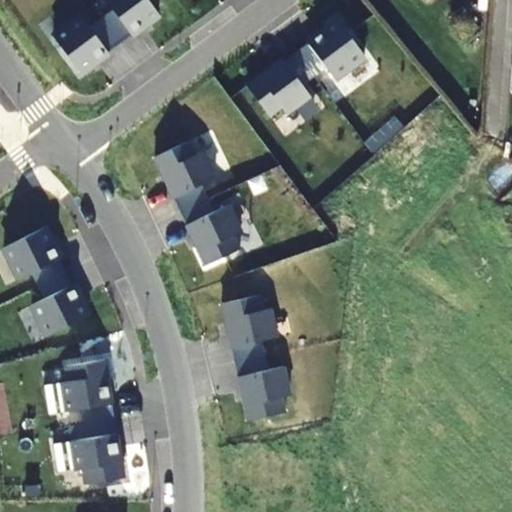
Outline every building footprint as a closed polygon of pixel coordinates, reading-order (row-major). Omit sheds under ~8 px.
[(104,0),(131,35),(147,23),(147,24),(159,15),(148,0),(104,0)] [(93,64),(108,52),(81,17),(53,38),(81,74),(93,65),(93,64)] [(326,30),(308,44),(334,80),(365,57),(338,20),(325,29),(326,30)] [(282,59),(247,86),(269,117),(282,108),(286,114),(310,96),(282,59)] [(174,198),(216,178),(203,151),(196,155),(189,141),(155,157),(174,198)] [(241,232),(228,205),(186,225),(206,266),(240,249),(234,235),(241,232)] [(19,279),(59,260),(50,242),(51,242),(45,228),(3,248),(19,279)] [(80,303),(72,286),(32,305),(47,336),(88,316),(81,303),(80,303)] [(231,349),(277,338),(270,310),(263,311),(259,297),(222,305),(231,349)] [(62,383),(67,412),(112,404),(104,360),(67,367),(69,382),(62,383)] [(290,396),(283,367),(238,378),(249,422),(286,413),(283,398),(290,396)] [(117,434),(71,441),(76,471),(83,469),(86,484),(124,478),(117,434)]
